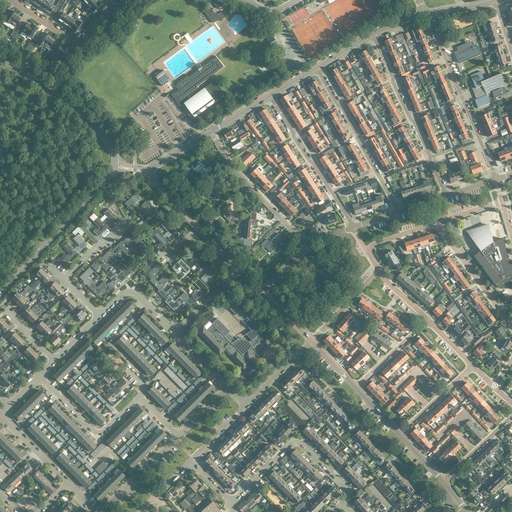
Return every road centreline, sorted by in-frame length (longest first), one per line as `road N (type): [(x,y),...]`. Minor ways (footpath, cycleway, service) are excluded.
road 1 (residential): [(426,14),(495,179)]
road 2 (residential): [(446,196),(372,34)]
road 3 (residential): [(231,501),(296,442),(346,487),(343,502)]
road 4 (tertiary): [(0,295),(113,169)]
road 5 (residential): [(316,68),(399,212)]
road 6 (tertiary): [(114,164),(109,141),(88,121),(45,83),(0,61)]
road 7 (residential): [(353,227),(269,96)]
road 8 (residential): [(210,132),(236,173),(307,246)]
road 9 (residential): [(109,0),(113,10),(79,46),(10,0)]
road 10 (residential): [(38,375),(96,432),(138,397)]
road 11 (residential): [(511,328),(435,223)]
